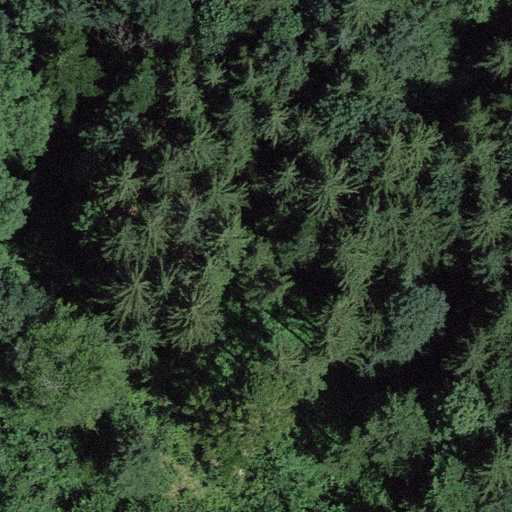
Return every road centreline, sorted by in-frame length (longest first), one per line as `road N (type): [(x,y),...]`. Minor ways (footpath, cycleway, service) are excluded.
road 1 (track): [(400,511),(380,329),(285,0)]
road 2 (track): [(0,237),(235,511)]
